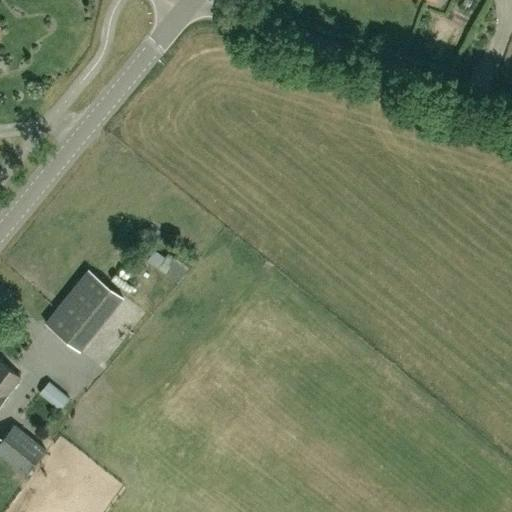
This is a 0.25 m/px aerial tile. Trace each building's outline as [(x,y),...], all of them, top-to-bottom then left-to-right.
[(89,347),(111,312),(128,323),(137,308),(124,300),(129,291),(86,264),(50,322),(89,347)] [(6,394),(20,377),(0,360),(0,404),(8,395),(6,394)] [(59,401),(67,390),(51,378),(43,389),(59,401)] [(0,441),(0,454),(25,475),(47,449),(15,423),(0,441)] [(139,459),(168,486),(182,471),(153,445),(139,459)]
